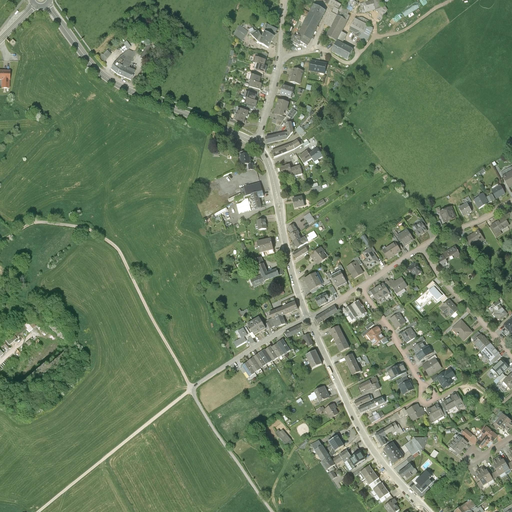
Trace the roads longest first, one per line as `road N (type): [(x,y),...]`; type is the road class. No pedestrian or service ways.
road 1 (track): [(190,388),(115,247),(59,223),(33,223),(0,243)]
road 2 (secondary): [(47,5),(113,82),(257,145)]
road 3 (secondary): [(308,319),(365,438),(428,511)]
road 4 (track): [(38,511),(190,388)]
road 5 (secondary): [(257,145),(271,170),(308,319)]
road 6 (track): [(274,511),(190,388)]
road 7 (residential): [(257,145),(289,0)]
road 8 (residential): [(420,247),(511,357)]
road 9 (track): [(328,52),(349,63),(375,36),(401,32),(446,3)]
road 10 (residential): [(308,319),(190,388)]
road 11 (residential): [(360,287),(427,395)]
